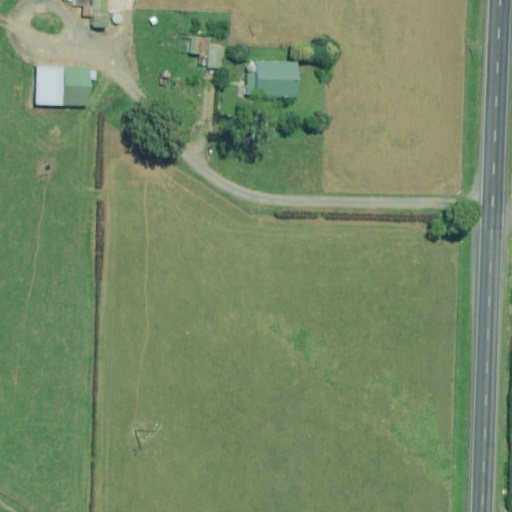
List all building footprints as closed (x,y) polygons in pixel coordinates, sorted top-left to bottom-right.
[(108,27),(109,0),(93,0),(94,7),(85,7),(85,16),(94,16),(93,27),(108,27)] [(201,54),(203,37),(192,37),(191,53),(201,54)] [(226,46),(211,44),(208,67),(223,69),(226,46)] [(296,97),(297,63),(248,61),(246,95),(253,95),(296,97)] [(98,68),(38,66),(37,104),(89,106),(90,79),(97,80),(98,68)] [(279,145),(269,134),(254,148),(263,158),(279,145)]
